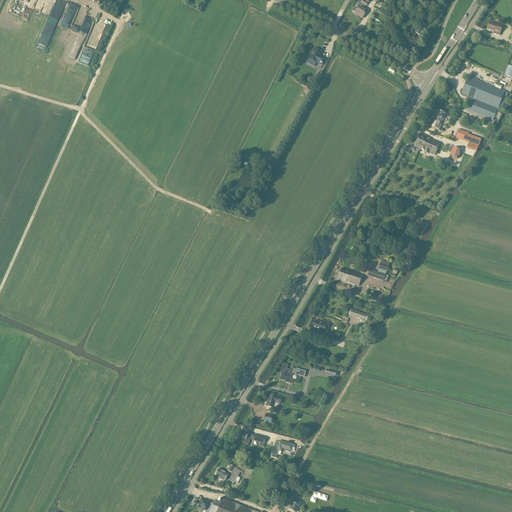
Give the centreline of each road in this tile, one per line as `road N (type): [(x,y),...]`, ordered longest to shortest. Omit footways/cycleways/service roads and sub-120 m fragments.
road 1 (unclassified): [(173,511),(431,85)]
road 2 (primary): [(166,511),(423,86)]
road 3 (track): [(0,290),(121,21),(89,0)]
road 4 (track): [(273,511),(427,256)]
road 5 (track): [(208,212),(156,189),(79,109),(0,86)]
road 6 (unclassified): [(397,64),(278,0)]
